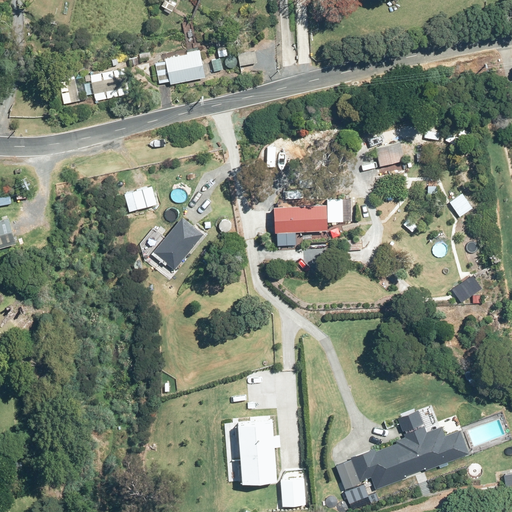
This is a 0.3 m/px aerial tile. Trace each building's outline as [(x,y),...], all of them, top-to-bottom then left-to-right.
[(165,7),(164,9),(171,13),(177,2),(173,0),(169,0),(169,1),(167,0),(164,0),(162,5),(165,7)] [(238,34),(228,37),(229,42),(239,40),(238,34)] [(188,52),(165,57),(166,60),(156,62),(160,82),(170,79),(171,83),(205,76),(199,48),(187,50),(188,52)] [(255,48),(237,52),(239,64),(257,60),(255,48)] [(212,59),(214,70),(223,68),(221,57),(212,59)] [(88,97),(87,94),(95,92),(96,99),(130,92),(125,68),(91,74),(92,81),(85,83),(84,75),(60,80),(64,102),(88,97)] [(396,141),(374,148),(379,164),(401,156),(396,141)] [(428,162),(408,159),(407,168),(427,170),(428,162)] [(413,199),(392,195),(389,205),(410,210),(413,199)] [(236,197),(214,198),(214,211),(236,211),(236,197)] [(327,202),(274,204),(275,231),(294,230),(294,235),(303,234),(303,230),(328,229),(328,221),(344,221),(343,197),(326,198),(327,202)] [(9,216),(0,218),(0,246),(16,242),(9,216)] [(345,241),(345,249),(353,249),(353,241),(345,241)] [(328,262),(310,263),(311,273),(328,272),(328,262)] [(271,415),(236,418),(241,478),(276,476),(271,415)] [(371,473),(376,487),(469,451),(460,428),(445,433),(441,423),(426,429),(424,424),(404,432),(405,435),(396,438),(397,441),(375,449),(373,445),(350,455),(359,477),(371,473)] [(511,470),(503,472),(507,491),(511,490),(511,470)] [(35,474),(18,474),(18,484),(35,483),(35,474)] [(304,477),(281,478),(282,505),(306,503),(304,477)] [(362,477),(343,484),(349,502),(368,494),(362,477)] [(244,496),(233,508),(238,511),(244,505),(247,508),(246,508),(245,508),(244,508),(243,509),(242,509),(241,510),(241,511),(240,511),(239,511),(252,511),(256,507),(244,496)]
